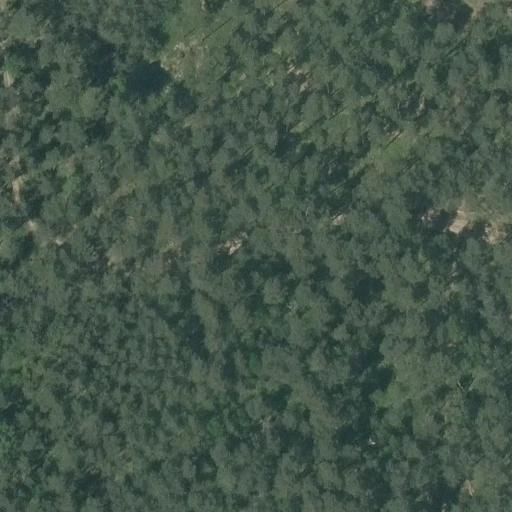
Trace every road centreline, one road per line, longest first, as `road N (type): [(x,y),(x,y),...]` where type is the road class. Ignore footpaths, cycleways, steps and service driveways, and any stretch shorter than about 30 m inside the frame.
road 1 (track): [(0,38),(20,217),(33,241),(73,275),(96,282),(354,215),(452,225),(511,244)]
road 2 (track): [(442,511),(450,313),(471,232)]
